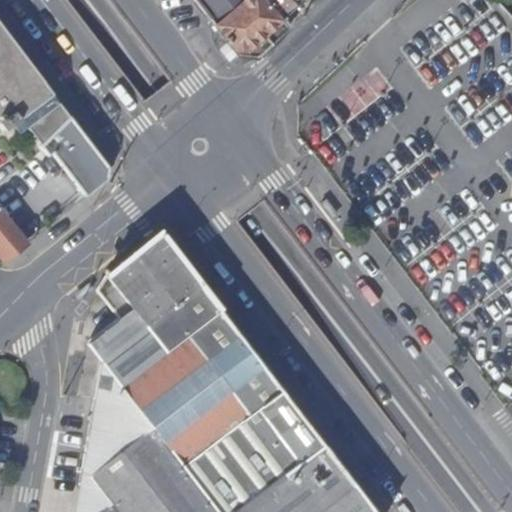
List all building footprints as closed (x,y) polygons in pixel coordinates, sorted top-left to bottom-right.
[(192,0),(235,58),(259,58),(290,30),(281,21),(303,0),(192,0)] [(8,37),(0,25),(0,113),(42,81),(8,37)] [(68,115),(42,81),(0,113),(0,129),(1,131),(10,124),(18,134),(25,129),(38,146),(42,143),(68,115)] [(108,168),(68,115),(42,143),(51,154),(85,196),(106,179),(108,168)] [(51,154),(42,143),(38,146),(47,158),(51,154)] [(0,257),(4,262),(27,243),(0,210),(0,257)] [(105,276),(96,290),(119,319),(87,343),(89,345),(100,361),(94,396),(73,511),(373,511),(158,233),(105,276)] [(80,394),(94,396),(100,361),(89,345),(80,394)]
